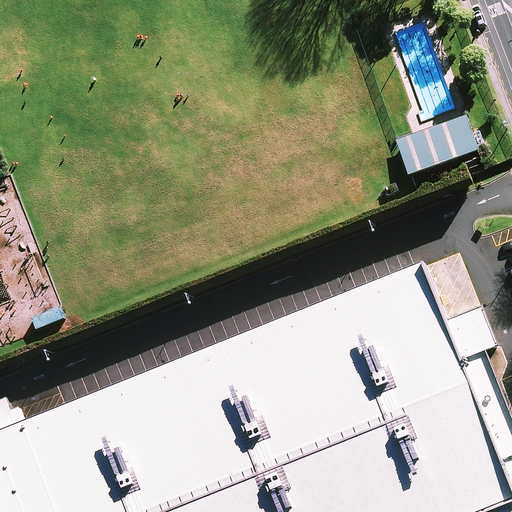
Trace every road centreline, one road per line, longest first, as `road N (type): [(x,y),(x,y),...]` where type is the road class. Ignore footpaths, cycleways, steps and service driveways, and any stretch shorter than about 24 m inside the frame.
road 1 (unknown): [(392,241),(467,448)]
road 2 (unknown): [(308,276),(386,480)]
